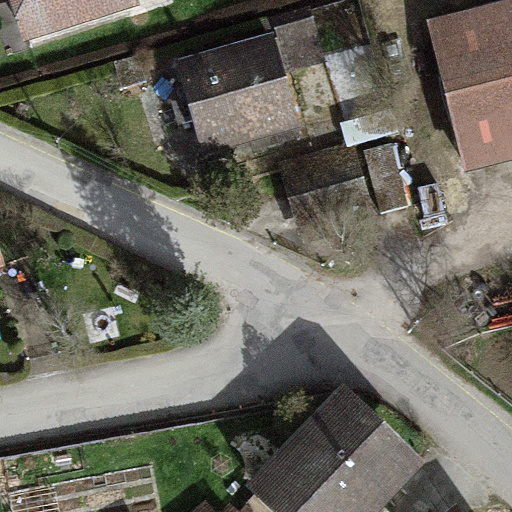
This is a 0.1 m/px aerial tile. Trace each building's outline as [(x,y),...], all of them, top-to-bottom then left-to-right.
[(511,2),(442,19),(477,167),(511,158),(511,2)] [(298,38),(178,73),(205,163),(324,128),(298,38)] [(0,288),(14,284),(0,237),(0,288)] [(383,511),(434,458),(358,387),(266,485),(295,511),(383,511)] [(220,511),(212,497),(183,511),(220,511)] [(491,511),(481,499),(463,511),(491,511)]
